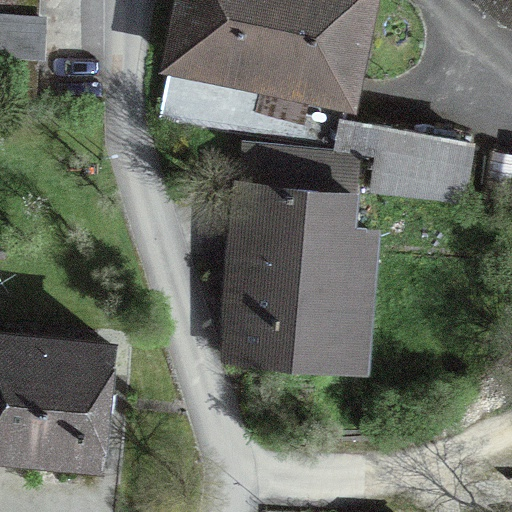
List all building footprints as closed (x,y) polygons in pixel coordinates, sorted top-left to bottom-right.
[(0,0),(0,54),(38,57),(40,14),(32,14),(32,0),(0,0)] [(335,152),(355,154),(365,154),(362,192),(457,199),(469,141),(342,119),(366,0),(184,0),(161,118),(335,145),(335,152)] [(511,0),(479,0),(511,20),(511,0)] [(355,154),(335,152),(242,145),(229,290),(228,358),(363,370),(369,298),(365,298),(369,230),(348,228),(355,154)] [(112,345),(0,335),(0,444),(100,456),(112,345)]
